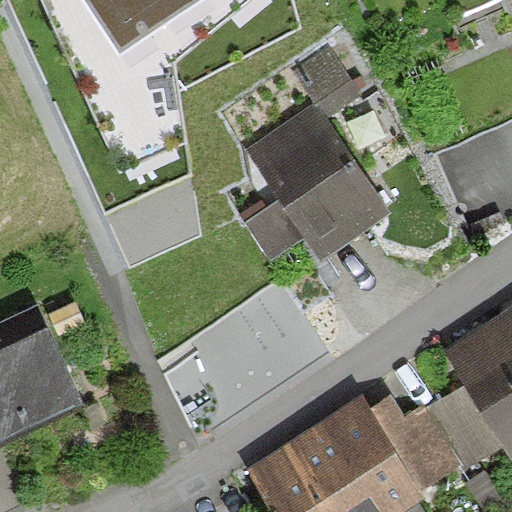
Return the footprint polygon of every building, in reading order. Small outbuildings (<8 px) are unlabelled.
[(232,0),(38,0),(111,196),(185,165),(173,53),(232,0)] [(311,106),(322,121),(355,98),(322,51),(289,74),(311,106)] [(309,247),(377,199),(322,121),(311,106),(241,156),(249,168),(221,188),(268,254),(298,232),(309,247)] [(119,221),(141,267),(217,230),(194,185),(119,221)] [(32,320),(0,334),(0,427),(66,398),(32,320)] [(511,336),(449,375),(501,458),(511,451),(511,336)] [(250,489),(265,511),(404,511),(426,498),(367,410),(250,489)]
